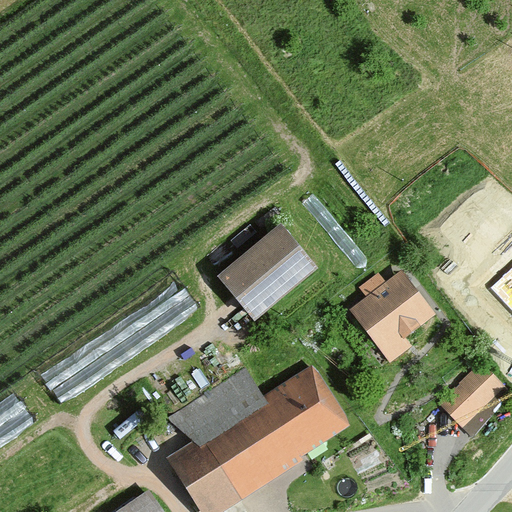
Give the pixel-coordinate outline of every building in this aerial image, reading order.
[(259,322),(325,268),(286,221),(220,275),(259,322)] [(511,269),(492,289),(511,308),(511,269)] [(431,317),(401,278),(354,314),(390,359),(406,348),(401,342),(431,317)] [(202,511),(224,511),(357,428),(316,364),(168,457),(202,511)] [(500,388),(481,368),(442,405),(462,425),(500,388)]
